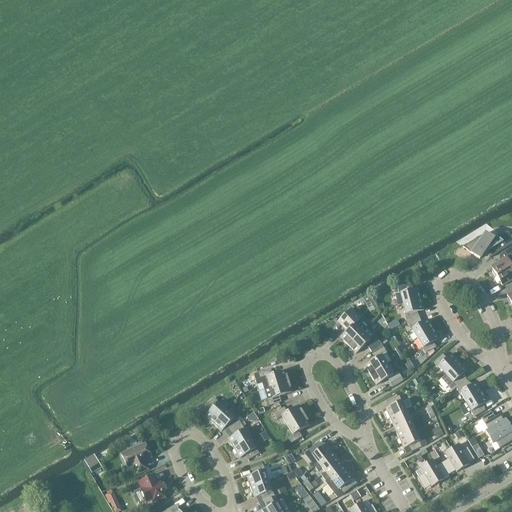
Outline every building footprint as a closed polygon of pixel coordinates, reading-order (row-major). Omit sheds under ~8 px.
[(498,239),(495,236),(493,239),(485,234),(462,248),(479,260),(486,250),(487,252),(491,258),(511,244),(511,236),(502,237),(498,239)] [(502,260),(490,268),(492,271),(491,271),(495,278),(511,267),(511,257),(511,255),(511,254),(511,246),(499,255),(502,260)] [(511,267),(495,278),(499,284),(500,284),(501,287),(511,280),(511,267)] [(397,288),(399,294),(395,296),(398,306),(402,305),(421,300),(418,289),(411,291),(410,285),(397,288)] [(369,295),(362,299),(365,304),(366,306),(370,303),(373,302),(372,300),(369,295)] [(423,311),(421,300),(402,305),(405,315),(404,316),(406,323),(419,318),(417,313),(423,311)] [(350,309),(340,320),(349,329),(346,332),(340,339),(348,347),(366,329),(361,324),(363,322),(350,309)] [(411,330),(417,339),(433,330),(427,320),(421,324),(419,318),(406,323),(411,330)] [(373,336),(366,329),(348,347),(355,355),(365,345),(369,350),(378,341),(373,336)] [(439,339),(433,330),(417,339),(423,349),(422,349),(425,355),(436,348),(433,343),(439,339)] [(412,339),(407,341),(410,350),(415,348),(412,339)] [(376,360),(364,367),(370,376),(387,366),(392,363),(387,354),(383,348),(372,355),(376,360)] [(438,367),(445,375),(459,363),(451,355),(446,359),(442,355),(433,363),(437,368),(438,367)] [(387,366),(370,376),(376,386),(387,379),(390,384),(401,378),(397,372),(392,363),(387,366)] [(466,371),(459,363),(445,375),(452,383),(448,387),(451,392),(455,389),(466,381),(461,376),(466,371)] [(262,384),(264,390),(288,382),(285,372),(272,376),(271,370),(254,375),(257,385),(262,384)] [(245,381),(241,382),(243,388),(251,385),(247,372),(242,374),(245,381)] [(470,387),(466,381),(455,389),(459,394),(459,393),(465,403),(482,393),(476,383),(470,387)] [(288,382),(264,390),(269,406),(281,403),(279,397),(292,393),(288,382)] [(481,406),(487,402),(486,400),(488,398),(484,391),(482,393),(465,403),(471,412),(470,412),(474,418),(484,411),(481,406)] [(385,409),(389,419),(406,412),(412,409),(408,399),(401,402),(399,396),(387,402),(390,407),(385,409)] [(205,417),(213,425),(226,411),(218,404),(218,403),(214,399),(205,408),(210,412),(205,417)] [(281,417),(287,426),(304,416),(298,406),(287,413),(284,408),(273,414),(277,420),(281,417)] [(234,418),(226,411),(213,425),(221,432),(226,427),(230,432),(240,423),(234,418)] [(411,422),(406,412),(389,419),(394,429),(411,422)] [(482,420),(477,423),(483,433),(485,432),(489,438),(509,426),(507,421),(504,423),(499,414),(495,417),(491,412),(481,419),(482,420)] [(310,425),(304,416),(287,426),(292,435),(287,438),(291,444),(302,437),(298,432),(310,425)] [(398,439),(415,432),(411,422),(394,429),(398,439)] [(244,430),(240,423),(230,432),(233,437),(228,440),(233,450),(249,440),(244,431),(244,430)] [(511,430),(509,426),(489,438),(492,444),(495,443),(499,449),(511,441),(511,435),(510,431),(511,430)] [(415,432),(398,439),(403,449),(408,447),(410,452),(422,447),(427,445),(420,430),(415,432)] [(209,442),(215,435),(211,431),(205,439),(209,442)] [(255,449),(249,440),(233,450),(239,459),(245,456),(248,461),(259,454),(256,449),(255,449)] [(318,443),(308,451),(304,454),(311,464),(308,466),(312,470),(314,468),(318,464),(333,453),(326,445),(322,448),(318,443)] [(137,475),(148,470),(144,461),(151,458),(145,444),(121,455),(128,469),(133,466),(137,475)] [(478,459),(483,456),(485,458),(487,456),(484,450),(481,452),(477,445),(472,448),(478,459)] [(457,446),(451,449),(462,469),(468,465),(468,464),(474,460),(467,448),(461,452),(457,446)] [(462,469),(451,449),(444,453),(448,459),(442,463),(449,475),(455,471),(456,473),(462,469)] [(333,453),(318,464),(314,468),(318,472),(322,469),(325,473),(339,462),(333,453)] [(432,460),(426,464),(437,484),(444,480),(443,479),(449,475),(442,463),(436,467),(432,460)] [(339,462),(325,473),(321,476),(326,482),(325,483),(327,485),(346,471),(339,462)] [(437,484),(426,464),(420,468),(420,469),(415,472),(418,477),(417,478),(424,490),(430,486),(431,487),(437,484)] [(246,478),(250,488),(268,482),(264,472),(265,471),(263,465),(251,470),(253,475),(246,478)] [(346,471),(327,485),(337,498),(342,495),(352,487),(349,483),(353,479),(346,471)] [(142,489),(141,490),(134,493),(135,495),(133,496),(136,504),(138,503),(139,506),(152,500),(153,502),(164,497),(162,492),(165,491),(165,489),(165,487),(164,486),(163,485),(162,484),(159,485),(155,476),(139,483),(142,489)] [(271,492),(268,482),(250,488),(254,499),(260,496),(263,503),(275,497),(272,492),(271,492)] [(317,492),(312,496),(317,502),(322,499),(317,492)] [(357,492),(350,496),(353,501),(360,497),(357,492)] [(110,494),(105,496),(109,504),(110,504),(111,503),(115,501),(112,493),(110,494)] [(279,494),(275,497),(263,503),(266,509),(261,511),(283,511),(287,509),(282,500),(279,494)] [(362,503),(355,507),(358,511),(375,511),(372,505),(371,506),(368,501),(362,504),(362,503)]
